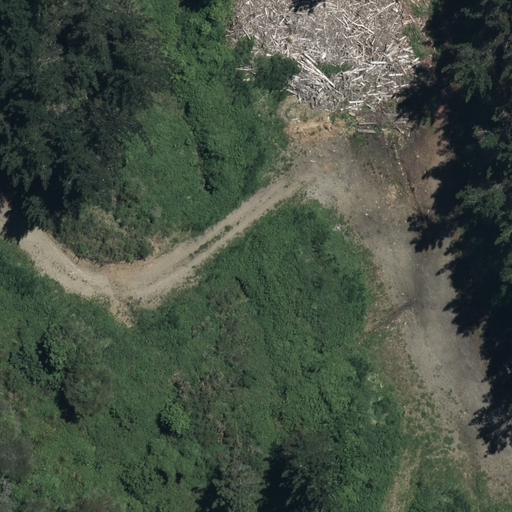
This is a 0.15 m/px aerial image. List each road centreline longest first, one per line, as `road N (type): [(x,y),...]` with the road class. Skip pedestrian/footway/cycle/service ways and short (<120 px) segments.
road 1 (track): [(0,239),(18,263),(122,326),(209,249),(319,206),(447,315)]
road 2 (track): [(433,0),(447,315),(511,454)]
